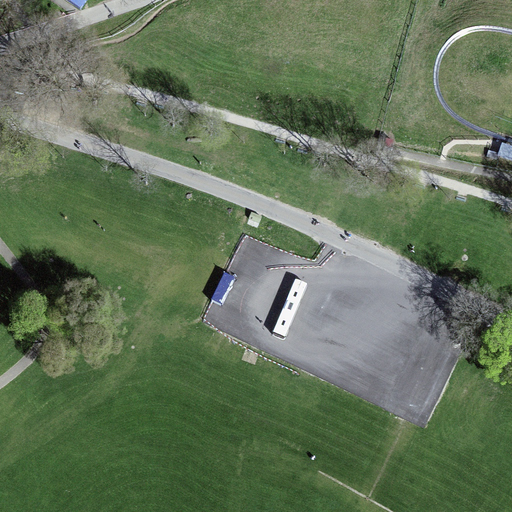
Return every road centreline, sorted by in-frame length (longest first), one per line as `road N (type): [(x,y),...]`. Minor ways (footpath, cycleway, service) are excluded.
road 1 (unclassified): [(511,329),(262,202),(0,116)]
road 2 (track): [(130,0),(0,45)]
